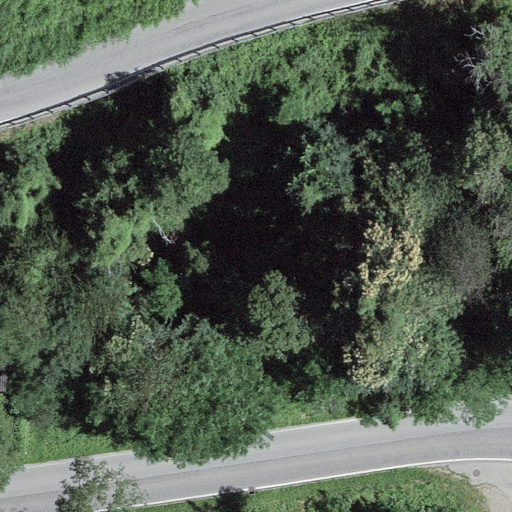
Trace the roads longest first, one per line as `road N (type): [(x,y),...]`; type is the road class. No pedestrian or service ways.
road 1 (tertiary): [(511,429),(0,497)]
road 2 (tertiary): [(0,99),(272,0)]
